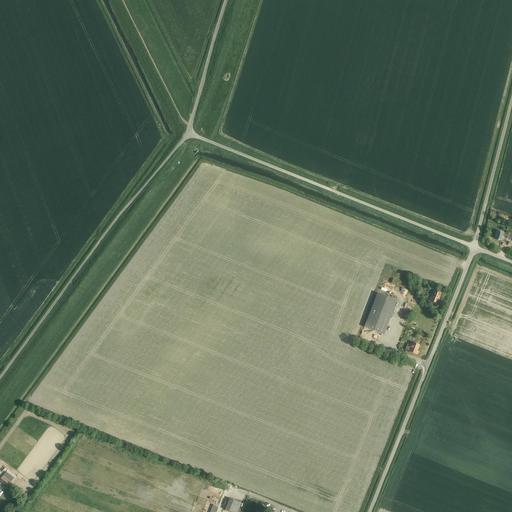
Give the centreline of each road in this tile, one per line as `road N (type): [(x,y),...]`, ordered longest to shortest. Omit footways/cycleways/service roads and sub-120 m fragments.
road 1 (unclassified): [(0,378),(188,133)]
road 2 (unclassified): [(474,247),(188,133)]
road 3 (unclassified): [(369,511),(474,247)]
road 4 (unclassified): [(474,247),(511,100)]
road 5 (unclassified): [(188,133),(226,0)]
